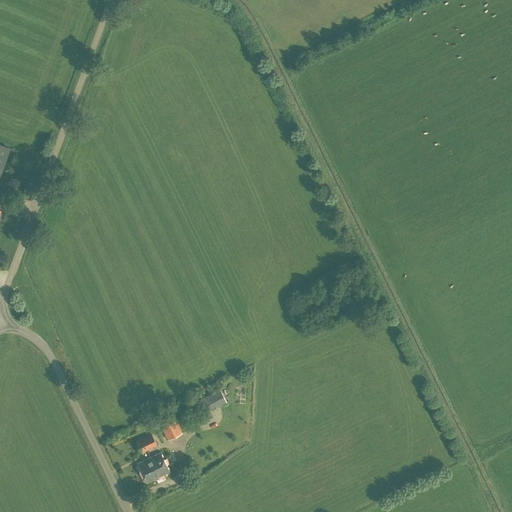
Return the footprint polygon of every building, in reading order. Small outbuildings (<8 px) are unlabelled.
[(205,413),(227,402),(220,388),(198,398),(205,413)] [(213,418),(217,426),(228,421),(224,413),(213,418)] [(176,419),(173,414),(159,421),(168,439),(182,432),(190,429),(184,415),(176,419)] [(140,452),(157,444),(151,434),(135,441),(140,452)] [(146,483),(170,472),(160,452),(137,463),(146,483)]
